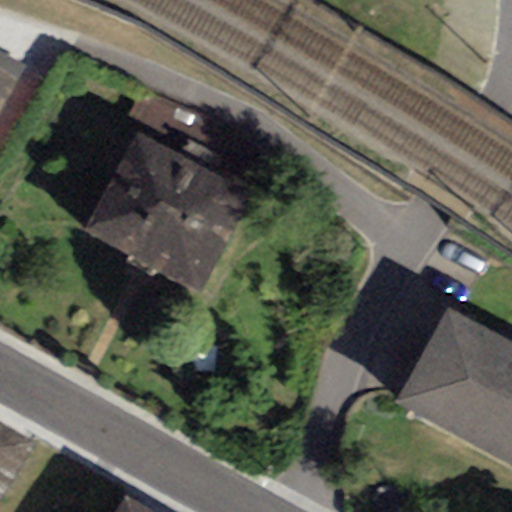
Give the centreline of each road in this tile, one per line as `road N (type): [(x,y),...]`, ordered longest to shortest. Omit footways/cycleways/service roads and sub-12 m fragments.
road 1 (residential): [(499,84),(300,511)]
road 2 (residential): [(252,511),(0,369)]
